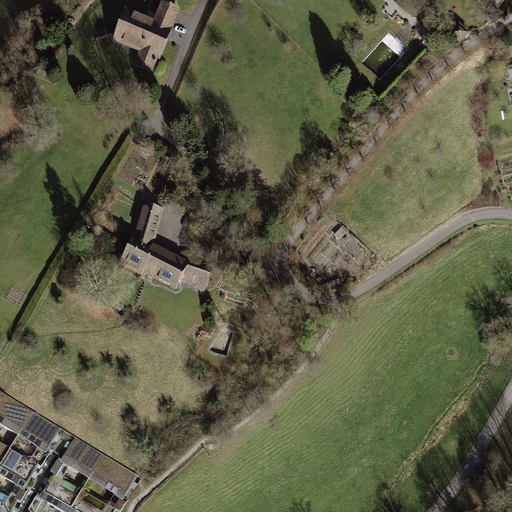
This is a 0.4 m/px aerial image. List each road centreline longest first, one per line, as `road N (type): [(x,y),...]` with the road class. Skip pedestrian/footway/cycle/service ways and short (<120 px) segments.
road 1 (residential): [(511,211),(467,215),(344,301),(320,301),(274,273),(305,221),(478,38),(511,16)]
road 2 (residential): [(432,511),(511,393)]
